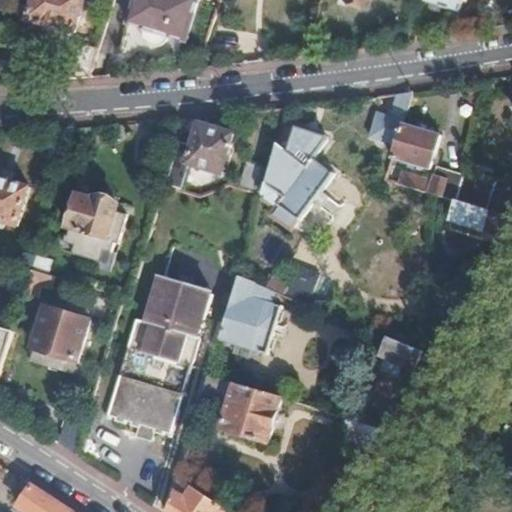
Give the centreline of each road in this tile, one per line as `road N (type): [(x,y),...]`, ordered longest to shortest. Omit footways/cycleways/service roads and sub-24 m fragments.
road 1 (residential): [(511,48),(279,81),(0,106)]
road 2 (tertiary): [(368,511),(511,308)]
road 3 (residential): [(0,435),(124,511)]
